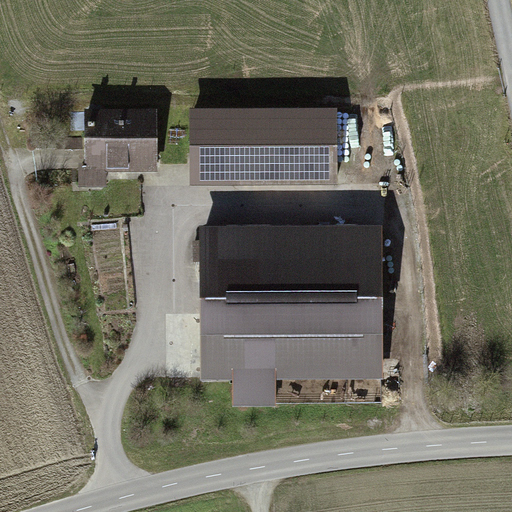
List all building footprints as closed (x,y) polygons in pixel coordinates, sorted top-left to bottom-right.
[(336,113),(195,114),(196,164),(235,163),(235,186),(336,185),(336,113)] [(156,114),(88,114),(88,139),(88,149),(88,169),(156,169),(156,114)] [(48,133),(32,133),(32,148),(48,147),(48,133)] [(59,139),(48,133),(48,147),(59,150),(59,139)] [(88,149),(88,139),(59,139),(59,150),(88,149)] [(336,230),(206,231),(206,243),(196,243),(196,262),(207,262),(207,378),(236,378),(236,404),(275,404),(275,376),(378,376),(378,266),(336,266),(336,230)]
